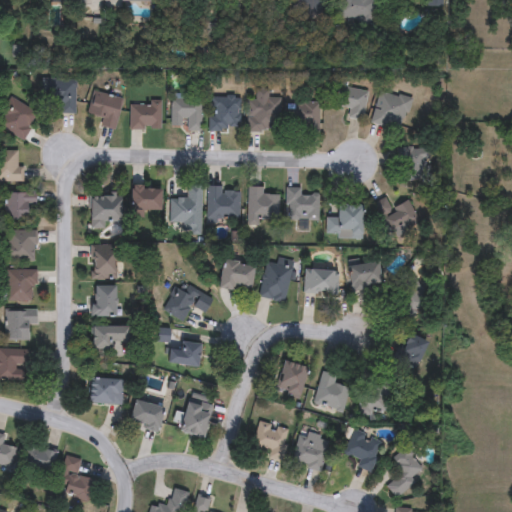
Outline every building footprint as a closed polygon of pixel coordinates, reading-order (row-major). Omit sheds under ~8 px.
[(358,21),(337,18),(338,0),(369,0),(375,1),(371,40),(356,39),(358,21)] [(51,83),(75,83),(75,115),(59,115),(59,104),(51,104),(51,83)] [(362,121),(348,119),(349,109),(340,108),(343,89),(366,92),(362,121)] [(247,100),(255,100),(255,90),(268,90),(268,98),(279,98),(279,132),(247,133),(247,100)] [(378,92),(409,100),(401,131),(371,124),(378,92)] [(89,117),(91,95),(119,97),(116,130),(100,129),(101,118),(89,117)] [(209,131),(209,98),(240,98),(239,131),(209,131)] [(23,142),(0,129),(0,117),(10,99),(38,113),(23,142)] [(171,129),(171,99),(201,99),(201,133),(183,133),(183,129),(171,129)] [(130,131),(130,104),(160,104),(160,131),(130,131)] [(319,133),(288,133),(288,104),(319,104),(319,133)] [(405,183),(405,149),(427,149),(427,183),(405,183)] [(18,168),(22,168),(22,182),(0,182),(0,153),(18,153),(18,168)] [(169,223),(170,199),(186,199),(186,186),(202,186),(200,236),(182,236),(183,224),(169,223)] [(160,213),(130,213),(130,187),(160,187),(160,213)] [(262,188),(262,195),(278,195),(278,223),(247,223),(247,188),(262,188)] [(302,195),(319,195),(319,221),(286,221),(286,189),(302,189),(302,195)] [(206,221),(206,190),(240,190),(240,221),(206,221)] [(4,223),(5,194),(35,194),(35,205),(27,205),(26,223),(4,223)] [(89,230),(89,197),(119,197),(119,223),(103,223),(103,230),(89,230)] [(393,238),(375,204),(384,199),(390,210),(408,201),(420,225),(393,238)] [(334,219),(334,206),(360,206),(360,239),(325,239),(325,219),(334,219)] [(4,262),(4,232),(35,232),(35,262),(4,262)] [(116,280),(91,281),(90,247),(115,246),(116,280)] [(268,257),(294,263),(284,304),(258,298),(268,257)] [(254,267),(248,293),(216,286),(222,259),(254,267)] [(349,292),(346,267),(377,263),(380,288),(349,292)] [(337,296),(306,296),(306,269),(337,269),(337,296)] [(34,271),(34,302),(6,302),(6,271),(34,271)] [(405,321),(388,292),(414,277),(431,306),(405,321)] [(183,323),(162,312),(174,288),(183,293),(187,286),(212,300),(204,314),(191,308),(183,323)] [(115,287),(115,318),(91,318),(91,287),(115,287)] [(26,341),(5,341),(5,312),(35,312),(36,325),(26,325),(26,341)] [(89,351),(89,327),(127,327),(127,343),(109,343),(109,351),(89,351)] [(391,360),(405,333),(426,345),(412,371),(391,360)] [(177,348),(177,345),(197,344),(199,366),(165,368),(164,349),(177,348)] [(0,380),(0,350),(28,350),(28,367),(24,367),(24,380),(0,380)] [(298,398),(274,392),(282,362),(305,368),(298,398)] [(311,405),(321,373),(335,378),(333,386),(349,391),(342,414),(311,405)] [(87,379),(86,405),(121,406),(122,381),(87,379)] [(389,382),(389,415),(358,416),(358,394),(371,394),(371,382),(389,382)] [(154,431),(126,422),(133,400),(161,410),(154,431)] [(206,438),(178,436),(179,401),(208,403),(206,438)] [(252,448),(258,424),(289,431),(281,461),(267,458),(269,452),(252,448)] [(320,472),(291,464),(300,432),(329,441),(320,472)] [(344,455),(351,432),(381,442),(370,473),(355,469),(358,460),(344,455)] [(0,434),(4,436),(2,446),(16,450),(11,469),(0,465),(0,434)] [(55,453),(48,478),(22,471),(29,447),(55,453)] [(405,449),(425,472),(394,498),(385,487),(401,473),(391,461),(405,449)] [(94,481),(88,502),(62,495),(64,488),(56,486),(64,457),(80,461),(75,476),(94,481)] [(147,511),(149,505),(167,509),(171,490),(188,494),(184,511),(147,511)] [(210,501),(207,511),(191,511),(196,497),(210,501)]
